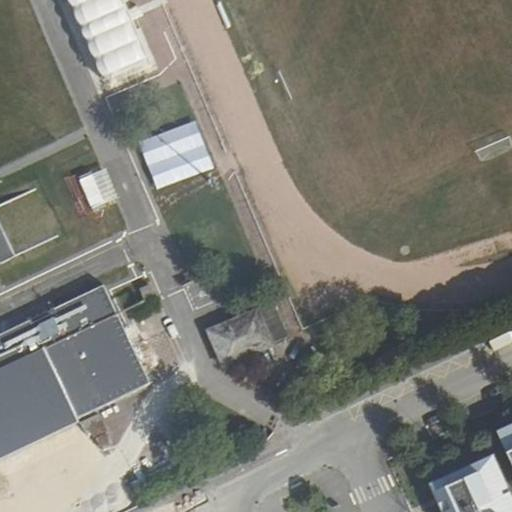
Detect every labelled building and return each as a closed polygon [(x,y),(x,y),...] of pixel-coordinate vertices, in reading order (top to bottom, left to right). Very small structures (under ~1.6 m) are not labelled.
[(67,0),(102,79),(118,72),(138,64),(140,69),(150,65),(122,0),(67,0)] [(103,167),(76,179),(92,214),(119,202),(103,167)] [(0,268),(18,260),(0,221),(0,268)] [(0,369),(39,351),(71,421),(146,386),(101,286),(0,333),(0,369)] [(206,331),(221,365),(284,339),(266,298),(231,313),(234,319),(206,331)] [(0,458),(73,425),(71,421),(39,351),(0,369),(0,458)] [(78,423),(83,433),(88,431),(91,437),(102,431),(94,415),(78,423)] [(511,424),(497,431),(511,462),(511,424)] [(45,453),(68,443),(63,431),(40,441),(45,453)] [(429,483),(442,511),(453,511),(443,488),(498,463),(494,454),(429,483)] [(443,488),(453,511),(511,511),(511,493),(498,463),(443,488)]
